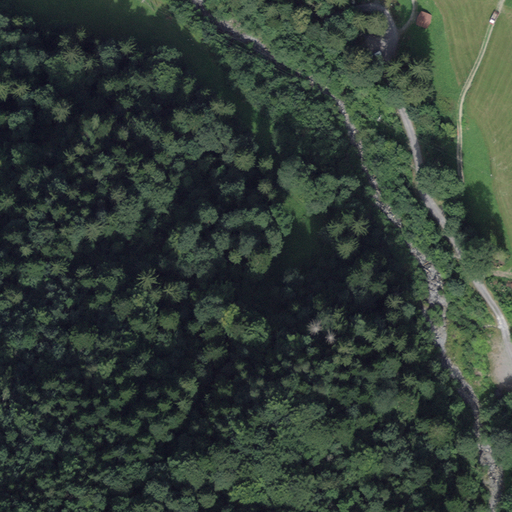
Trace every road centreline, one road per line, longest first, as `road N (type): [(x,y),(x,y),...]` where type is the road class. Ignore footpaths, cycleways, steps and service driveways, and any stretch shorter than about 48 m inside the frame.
road 1 (unclassified): [(511,352),(423,186),(387,73),(384,10),(325,19),(294,0)]
road 2 (track): [(502,0),(459,102),(463,191),(435,212)]
